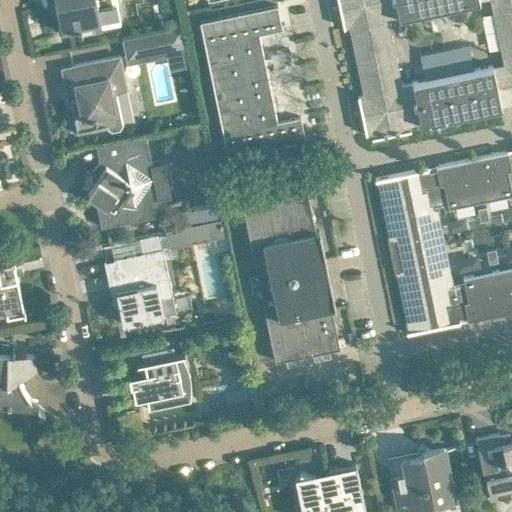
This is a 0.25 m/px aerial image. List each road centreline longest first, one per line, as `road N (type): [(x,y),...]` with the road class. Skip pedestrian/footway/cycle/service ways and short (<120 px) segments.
road 1 (residential): [(511,386),(126,469),(96,450),(44,193)]
road 2 (unclassified): [(511,323),(389,348),(352,163)]
road 3 (residential): [(44,193),(4,0)]
road 4 (unclassified): [(352,163),(316,0)]
road 5 (unclassified): [(511,131),(352,163)]
